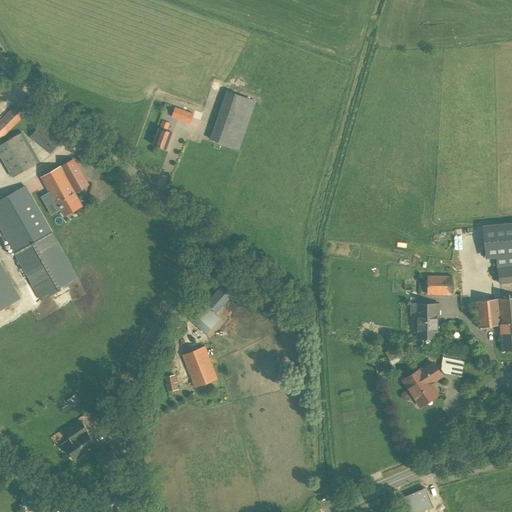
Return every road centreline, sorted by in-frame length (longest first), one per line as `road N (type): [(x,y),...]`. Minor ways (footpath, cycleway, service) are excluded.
road 1 (unclassified): [(141,511),(123,446),(124,398),(177,296),(178,224),(168,205),(0,62)]
road 2 (secondary): [(511,442),(327,511)]
